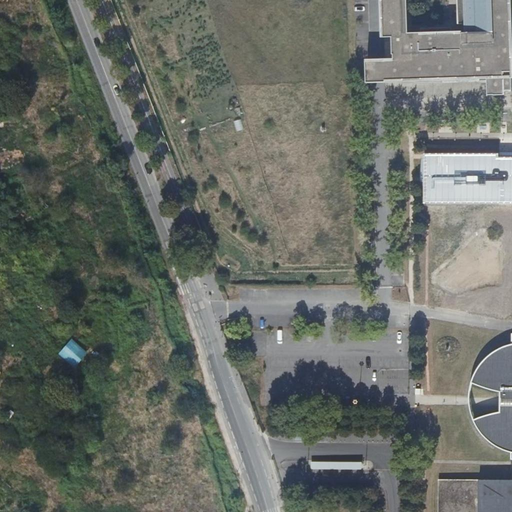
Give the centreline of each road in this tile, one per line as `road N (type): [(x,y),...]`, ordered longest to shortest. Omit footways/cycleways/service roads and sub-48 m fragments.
road 1 (tertiary): [(76,0),(183,264)]
road 2 (tertiary): [(279,511),(262,450),(183,264)]
road 3 (tertiary): [(183,264),(262,511)]
